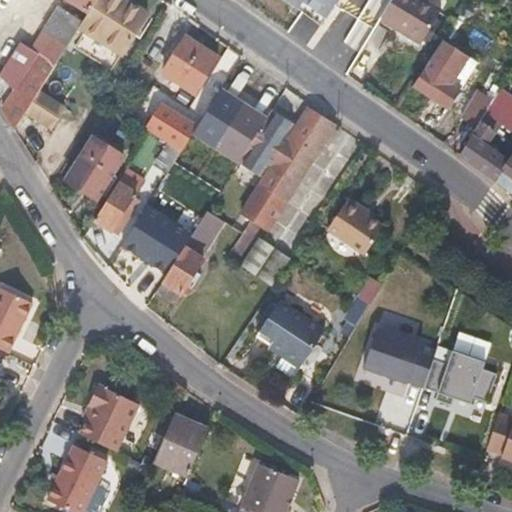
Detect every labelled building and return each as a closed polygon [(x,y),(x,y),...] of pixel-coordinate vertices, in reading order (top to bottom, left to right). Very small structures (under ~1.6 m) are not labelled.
[(97,0),(69,0),(90,13),(97,0)] [(122,53),(147,13),(123,0),(97,0),(90,13),(85,21),(81,28),(122,53)] [(283,0),(297,10),(302,5),(325,21),(339,0),(283,0)] [(422,43),(442,9),(427,0),(392,0),(381,18),(422,43)] [(81,28),(85,21),(63,7),(47,34),(68,47),(81,28)] [(475,26),(468,38),(484,48),(492,37),(475,26)] [(58,65),(68,47),(47,34),(36,52),(58,65)] [(195,94),(217,60),(184,38),(162,73),(195,94)] [(470,55),(465,52),(444,38),(414,86),(448,109),(461,89),(447,79),(452,72),(457,75),(470,55)] [(40,93),(58,65),(36,52),(21,43),(0,77),(0,86),(15,96),(5,113),(17,131),(28,113),(40,93)] [(511,97),(499,88),(492,99),(485,110),(500,121),(511,129),(511,97)] [(485,110),(492,99),(478,89),(459,115),(475,126),(485,110)] [(40,93),(28,113),(53,129),(66,109),(40,93)] [(504,157),(485,143),(500,121),(485,110),(475,126),(459,153),(491,175),(504,157)] [(182,154),(199,127),(175,112),(163,130),(157,126),(152,134),(170,146),(182,154)] [(269,228),(333,129),(308,112),(296,131),(270,114),(239,163),(264,181),(243,211),(269,228)] [(100,197),(125,158),(96,139),(71,179),(100,197)] [(168,175),(182,154),(170,146),(156,167),(168,175)] [(511,155),(496,179),(511,190),(511,155)] [(132,204),(145,182),(129,171),(98,220),(114,231),(121,221),(125,223),(136,207),(132,204)] [(365,255),(382,228),(371,221),(375,215),(349,198),(327,230),(365,255)] [(204,213),(190,205),(177,227),(191,235),(204,213)] [(208,212),(165,281),(158,293),(176,305),(204,261),(201,258),(224,223),(208,212)] [(273,288),(294,257),(260,235),(240,265),(273,288)] [(371,305),(381,288),(369,281),(359,297),(371,305)] [(0,350),(7,354),(32,305),(0,290),(0,350)] [(359,325),(371,305),(359,297),(347,318),(359,325)] [(293,378),(300,367),(324,332),(281,303),(259,335),(283,351),(281,355),(283,357),(276,368),(293,378)] [(425,389),(433,361),(437,349),(422,345),(423,342),(379,327),(364,370),(409,385),(410,383),(425,389)] [(486,403),(495,374),(481,370),(484,361),(452,352),(448,365),(433,361),(425,389),(424,390),(438,394),(436,401),(449,405),(450,399),(470,406),(472,398),(486,403)] [(84,416),(87,420),(79,434),(117,452),(139,406),(115,394),(98,384),(88,404),(90,406),(84,416)] [(511,418),(498,413),(486,449),(501,454),(500,457),(511,460),(511,418)] [(176,417),(165,440),(153,434),(149,442),(162,448),(156,463),(190,478),(210,430),(176,417)] [(71,511),(83,511),(108,462),(73,445),(46,500),(71,511)] [(288,511),(300,481),(260,465),(243,508),(249,510),(248,511),(288,511)] [(177,511),(186,511),(190,502),(181,498),(175,511),(177,511)]
